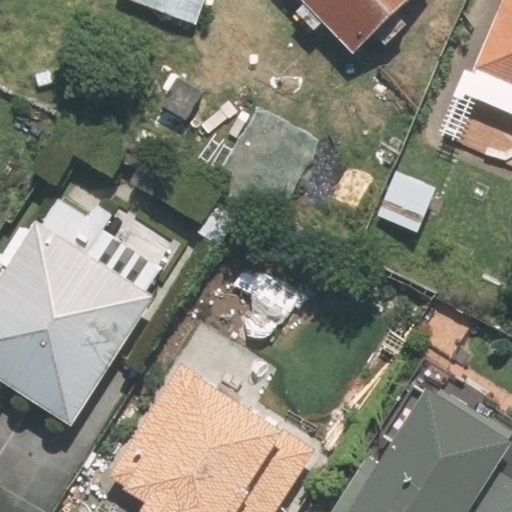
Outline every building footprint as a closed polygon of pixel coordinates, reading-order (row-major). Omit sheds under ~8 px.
[(209,0),(130,0),(200,27),(209,0)] [(302,0),(357,56),(415,0),(302,0)] [(511,0),(509,0),(480,73),(470,69),(456,102),(511,125),(511,0)] [(38,224),(11,267),(0,260),(0,377),(76,426),(157,299),(90,257),(117,214),(74,187),(47,230),(38,224)] [(171,354),(98,472),(149,503),(145,509),(149,511),(282,511),(323,446),(171,354)] [(511,511),(511,437),(427,388),(385,461),(367,451),(331,511),(511,511)]
